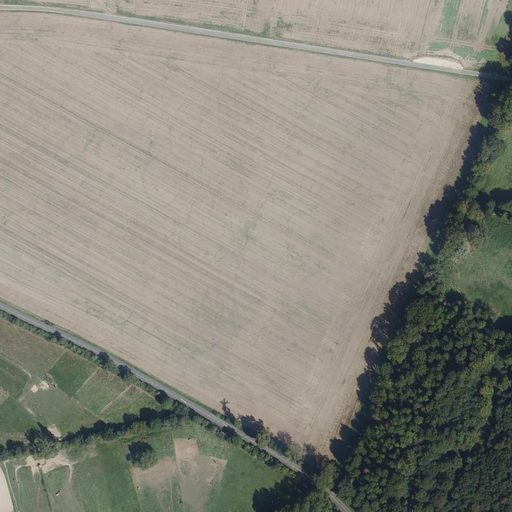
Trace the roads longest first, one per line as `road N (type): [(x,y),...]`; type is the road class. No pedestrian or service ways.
road 1 (unclassified): [(511,79),(0,7)]
road 2 (secondary): [(0,305),(271,452),(347,511)]
